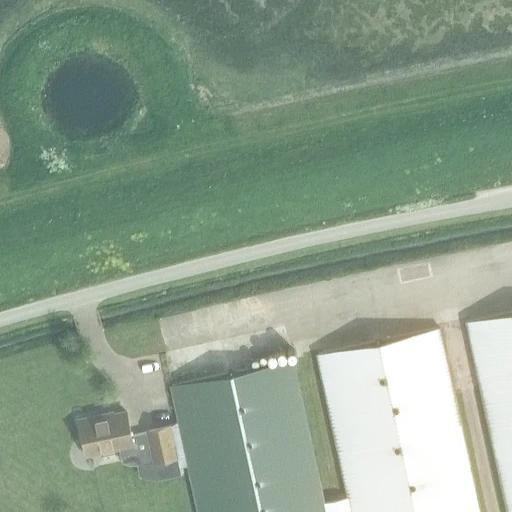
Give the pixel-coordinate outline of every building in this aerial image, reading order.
[(511,511),(511,310),(465,321),(505,511),(511,511)] [(478,511),(438,327),(318,353),(349,497),(322,502),(324,511),(478,511)] [(324,511),(291,359),(172,384),(199,511),(324,511)] [(133,444),(131,435),(126,411),(101,417),(100,415),(79,420),(86,455),(133,444)] [(152,461),(176,456),(169,423),(145,429),(152,461)]
